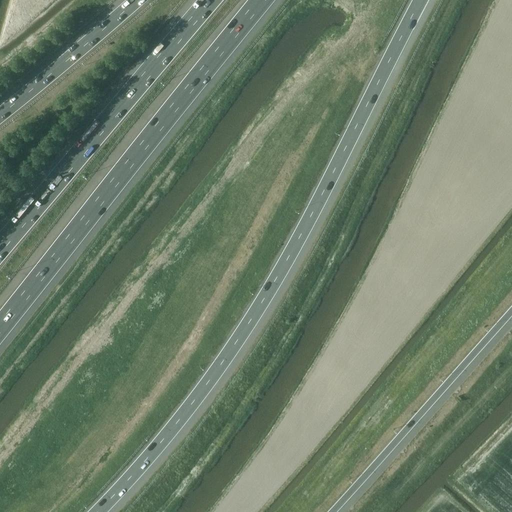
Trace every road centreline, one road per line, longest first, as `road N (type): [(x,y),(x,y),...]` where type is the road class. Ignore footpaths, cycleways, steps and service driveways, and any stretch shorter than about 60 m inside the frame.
road 1 (motorway): [(98,511),(192,404),(263,300),(421,0)]
road 2 (motorway): [(0,327),(264,0)]
road 3 (motorway): [(211,0),(0,249)]
road 4 (motorway): [(332,511),(511,310)]
road 5 (motorway): [(137,0),(0,116)]
